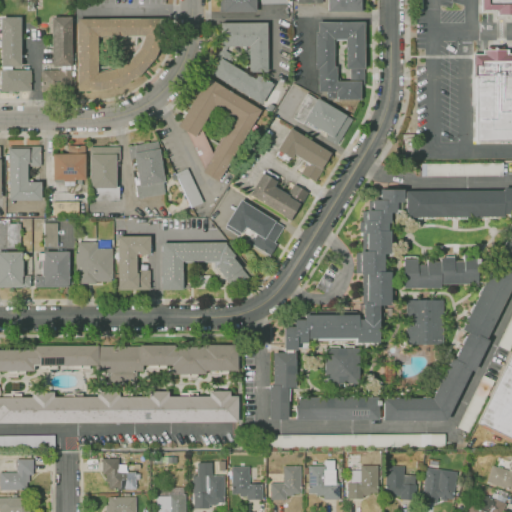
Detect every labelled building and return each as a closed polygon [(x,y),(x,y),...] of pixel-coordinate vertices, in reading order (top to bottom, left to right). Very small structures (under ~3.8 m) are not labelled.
[(221,0),(222,14),(256,12),(254,0),(221,0)] [(329,0),(330,9),(363,7),(362,0),(329,0)] [(511,0),(511,15),(496,15),(496,11),(478,11),(478,0),(511,0)] [(70,14),(51,15),(53,65),(71,64),(70,14)] [(21,16),(22,64),(1,65),(1,16),(21,16)] [(79,21),(161,21),(161,46),(132,79),(109,89),(79,89),(79,21)] [(365,68),(363,21),(314,23),(316,89),(333,89),(333,99),(363,98),(363,79),(336,80),(336,69),(331,69),(330,36),(348,35),(349,68),(365,68)] [(221,24),(265,22),(267,71),(247,71),(247,46),(222,47),(221,24)] [(473,53),(511,52),(511,141),(474,142),(473,53)] [(211,73),(261,102),(273,83),(258,74),(255,80),(219,59),(211,73)] [(42,69),(61,69),(61,90),(43,90),(42,69)] [(0,71),(29,70),(30,90),(1,91),(0,71)] [(180,124),(206,78),(261,109),(220,180),(204,171),(180,124)] [(309,92),(348,115),(334,138),(296,115),(309,92)] [(276,154),(289,130),(327,153),(312,179),(302,173),(307,164),(293,156),(289,162),(276,154)] [(127,144),(139,198),(166,192),(154,138),(127,144)] [(43,148),(13,148),(13,199),(41,199),(41,184),(35,184),(35,171),(44,171),(43,148)] [(54,151),(83,151),(83,180),(54,180),(54,151)] [(93,155),(93,189),(116,189),(115,155),(93,155)] [(420,164),(420,176),(501,174),(501,162),(420,164)] [(175,173),(193,212),(206,207),(188,168),(175,173)] [(263,174),(250,194),(292,222),(309,196),(293,185),(287,195),(272,185),(277,178),(263,174)] [(511,187),(404,188),(404,220),(421,219),(421,209),(424,209),(424,217),(451,217),(451,208),(458,208),(458,217),(484,217),(484,208),(491,208),(491,216),(511,216),(511,187)] [(284,327),(284,349),(296,349),(297,342),(306,342),(306,338),(353,339),(353,343),(377,343),(378,305),(389,305),(390,272),(381,272),(381,254),(389,254),(389,230),(385,231),(385,222),(388,222),(388,212),(394,212),(394,203),(400,203),(400,190),(380,190),(380,199),(372,199),(372,210),(365,210),(365,220),(362,220),(361,236),(365,236),(365,249),(359,249),(359,273),(365,273),(365,300),(362,300),(362,318),(358,317),(358,314),(302,313),(302,319),(293,318),(293,327),(284,327)] [(221,223),(238,196),(284,226),(266,254),(253,245),(260,234),(244,223),(237,233),(221,223)] [(51,214),(77,214),(77,201),(51,201),(51,214)] [(18,223),(6,223),(6,246),(18,246),(18,223)] [(55,223),(42,223),(43,246),(56,246),(55,223)] [(382,420),(445,420),(511,286),(511,231),(430,398),(382,398),(382,420)] [(150,236),(117,237),(118,289),(136,288),(135,254),(150,254),(150,236)] [(77,243),(77,279),(110,279),(110,251),(98,251),(98,242),(77,243)] [(162,290),(162,244),(224,244),(240,267),(226,278),(212,263),(182,263),(183,290),(162,290)] [(0,251),(21,251),(21,284),(0,284),(0,251)] [(43,252),(67,252),(67,285),(43,285),(43,252)] [(401,258),(402,290),(456,290),(456,256),(439,256),(439,261),(426,261),(426,265),(417,265),(417,258),(401,258)] [(464,258),(463,284),(474,284),(475,258),(464,258)] [(442,300),(404,300),(404,344),(442,343),(442,300)] [(508,341),(511,332),(511,314),(501,337),(508,341)] [(511,325),(502,346),(511,353),(500,378),(487,372),(457,431),(468,436),(475,422),(511,440),(511,325)] [(236,347),(33,346),(33,350),(0,350),(0,424),(240,424),(240,395),(229,395),(229,389),(209,389),(209,396),(171,395),(171,389),(145,389),(145,396),(122,396),(122,389),(94,389),(94,395),(55,394),(55,391),(31,390),(31,399),(0,398),(0,371),(32,372),(34,366),(104,367),(104,372),(140,372),(140,366),(176,366),(176,373),(208,373),(208,368),(236,368),(236,347)] [(324,349),(324,386),(338,386),(338,376),(343,376),(343,386),(358,386),(358,349),(342,349),(342,355),(337,355),(337,349),(324,349)] [(269,419),(269,386),(272,386),(272,354),(294,354),(294,367),(285,367),(285,373),(296,373),(295,387),(288,387),(288,419),(269,419)] [(377,416),(297,416),(297,398),(326,398),(326,405),(328,405),(328,397),(357,397),(357,407),(364,407),(364,399),(377,399),(377,416)] [(261,450),(442,449),(442,434),(261,436),(261,450)] [(0,449),(53,450),(53,436),(0,435),(0,449)] [(102,458),(101,472),(105,472),(105,489),(134,490),(134,472),(118,472),(119,458),(102,458)] [(511,489),(486,482),(491,467),(508,472),(511,458),(511,489)] [(33,459),(14,459),(14,471),(0,471),(0,488),(27,488),(27,474),(33,474),(33,459)] [(299,465),(299,492),(294,492),(295,496),(287,496),(287,500),(270,500),(270,484),(284,484),(284,465),(299,465)] [(231,466),(231,493),(248,493),(248,500),(262,500),(262,485),(249,485),(249,466),(231,466)] [(310,466),(309,493),(326,493),(326,500),(341,500),(341,485),(328,485),(328,466),(310,466)] [(378,466),(378,493),(373,493),(373,496),(365,496),(365,500),(349,500),(349,484),(363,484),(363,466),(378,466)] [(384,466),(384,493),(401,494),(401,500),(415,501),(416,485),(403,485),(403,466),(384,466)] [(457,471),(425,466),(419,499),(436,502),(437,497),(452,499),(457,471)] [(193,475),(225,475),(225,503),(217,503),(217,505),(208,505),(208,508),(193,508),(193,475)] [(183,511),(154,511),(155,496),(171,497),(171,488),(183,488),(183,511)] [(136,511),(136,496),(108,496),(108,504),(105,504),(105,511),(136,511)] [(504,504),(500,511),(471,511),(474,507),(485,511),(491,498),(504,504)] [(0,511),(0,499),(29,499),(29,511),(0,511)]
